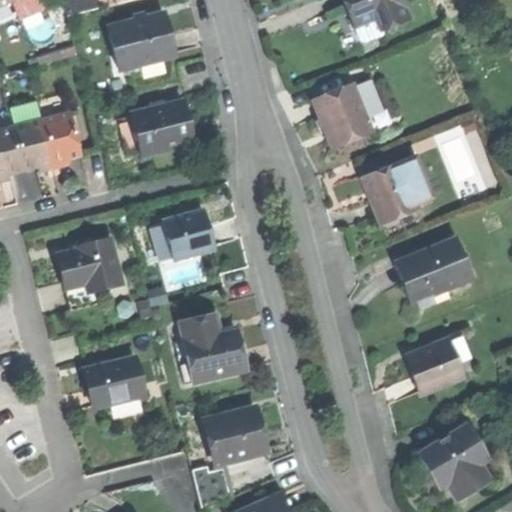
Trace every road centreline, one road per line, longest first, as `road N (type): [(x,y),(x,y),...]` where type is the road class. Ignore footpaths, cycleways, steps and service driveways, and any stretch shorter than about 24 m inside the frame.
road 1 (residential): [(257,125),(249,150),(251,205),(311,447),(339,489),(362,499)]
road 2 (residential): [(362,499),(361,463),(292,184),(257,125)]
road 3 (residential): [(0,474),(20,505),(70,491),(8,223)]
road 4 (residential): [(257,125),(225,0)]
